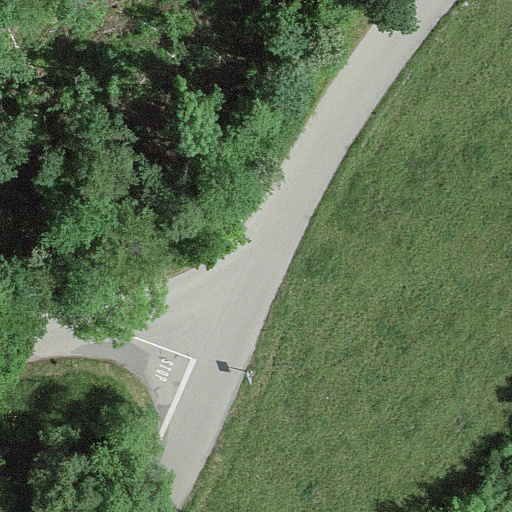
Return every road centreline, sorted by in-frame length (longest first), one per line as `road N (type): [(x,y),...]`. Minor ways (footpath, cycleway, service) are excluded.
road 1 (tertiary): [(235,341),(360,84),(434,0)]
road 2 (residential): [(235,341),(169,331),(0,340)]
road 3 (tertiary): [(148,511),(205,415),(235,341)]
